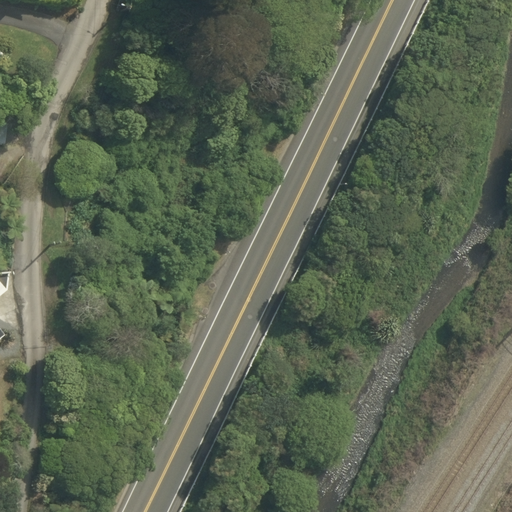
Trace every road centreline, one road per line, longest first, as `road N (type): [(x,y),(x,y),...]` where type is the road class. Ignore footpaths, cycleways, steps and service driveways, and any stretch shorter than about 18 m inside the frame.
road 1 (secondary): [(146,511),(395,0)]
road 2 (residential): [(17,511),(36,369),(33,188),(53,100),(96,0)]
